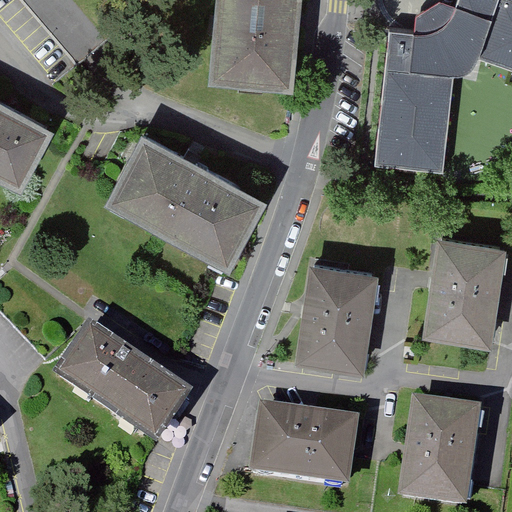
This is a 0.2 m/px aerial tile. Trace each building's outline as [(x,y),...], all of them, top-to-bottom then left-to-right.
[(301,0),(222,0),(215,79),(293,86),(301,0)] [(473,64),(479,57),(511,67),(511,0),(459,0),(437,0),(430,4),(418,12),(415,29),(393,27),(378,159),(444,167),(455,70),(465,69),(473,64)] [(50,125),(0,99),(0,168),(21,179),(50,125)] [(264,200),(142,139),(107,208),(229,269),(264,200)] [(503,249),(443,239),(428,336),(488,345),(503,249)] [(373,273),(315,264),(301,359),(359,368),(373,273)] [(190,387),(95,325),(61,377),(156,439),(190,387)] [(476,407),(414,398),(400,496),(462,504),(476,407)] [(355,421),(261,408),(252,473),(345,486),(355,421)]
